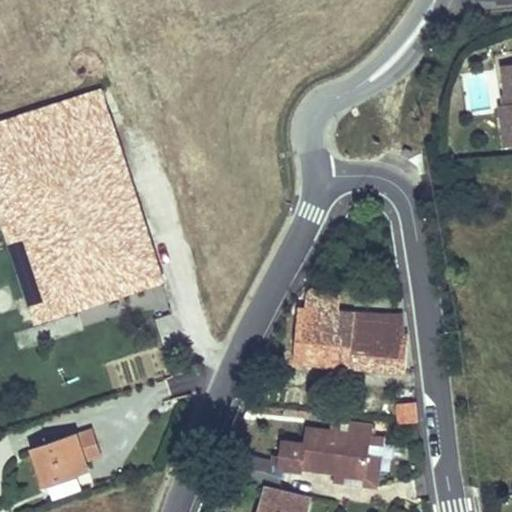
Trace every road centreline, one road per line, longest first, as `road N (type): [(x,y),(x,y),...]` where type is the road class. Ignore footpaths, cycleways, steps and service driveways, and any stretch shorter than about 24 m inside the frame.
road 1 (unclassified): [(314,177),(376,177),(401,191),(453,511)]
road 2 (tertiary): [(175,511),(213,407),(301,237),(314,177)]
road 3 (tertiary): [(314,177),(311,124),(318,111),(395,57),(432,0)]
